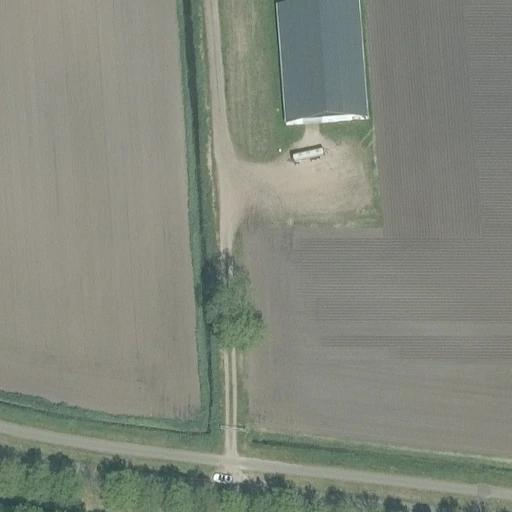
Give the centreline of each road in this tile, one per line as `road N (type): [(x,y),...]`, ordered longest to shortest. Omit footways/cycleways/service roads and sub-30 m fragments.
road 1 (track): [(226,493),(226,313),(208,0)]
road 2 (tertiary): [(387,511),(75,478),(0,461)]
